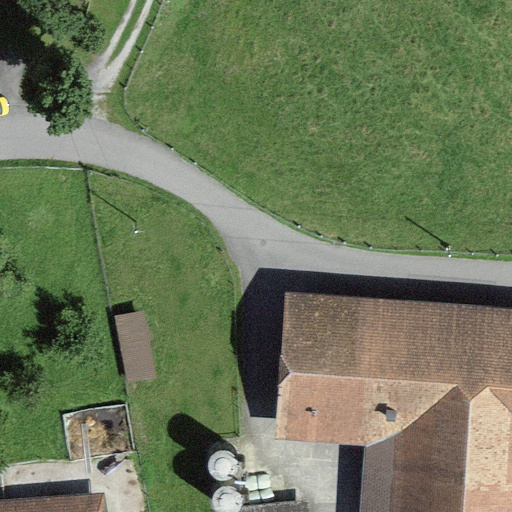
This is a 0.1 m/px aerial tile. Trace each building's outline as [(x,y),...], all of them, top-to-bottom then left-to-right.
[(511,511),(511,307),(286,289),(274,436),(361,443),(355,511),(511,511)] [(144,301),(121,306),(135,372),(158,367),(144,301)] [(216,468),(221,469),(227,468),(231,466),(235,462),(237,457),(238,452),(236,447),(233,443),(229,440),(225,439),(220,439),(215,440),(212,443),(209,447),(207,452),(208,456),(209,461),(212,465),(216,468)] [(225,499),(230,500),(235,499),(240,497),(244,493),(246,489),(246,483),(245,478),(242,474),(238,471),(233,470),(229,470),(224,471),(220,474),(217,478),(216,483),(216,487),(218,492),(220,496),(225,499)] [(101,511),(100,482),(0,488),(0,511),(101,511)]
